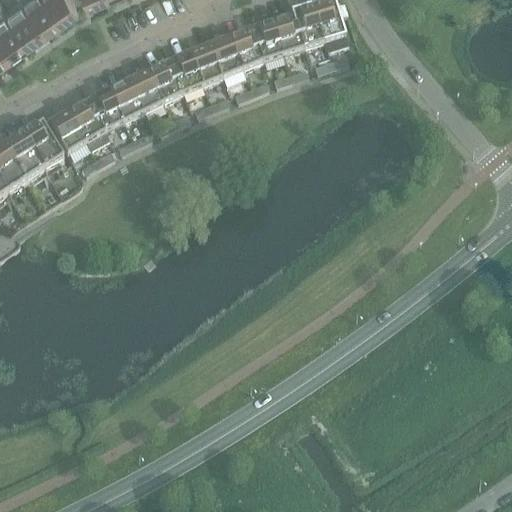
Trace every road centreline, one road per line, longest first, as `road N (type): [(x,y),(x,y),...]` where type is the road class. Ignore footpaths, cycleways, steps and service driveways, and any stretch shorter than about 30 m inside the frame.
road 1 (secondary): [(94,511),(265,414),(511,231)]
road 2 (residential): [(0,115),(193,22),(217,0)]
road 3 (residential): [(511,186),(410,72),(366,0)]
